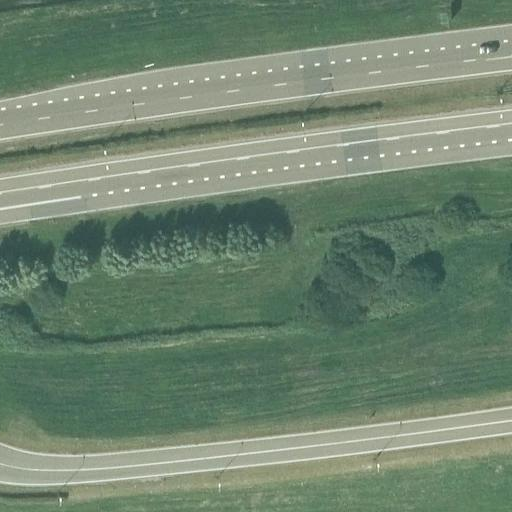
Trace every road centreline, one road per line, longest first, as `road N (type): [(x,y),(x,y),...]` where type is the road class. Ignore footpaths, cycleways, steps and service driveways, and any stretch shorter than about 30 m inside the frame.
road 1 (primary): [(511,55),(0,125)]
road 2 (primary): [(0,193),(511,124)]
road 3 (primary): [(0,463),(100,467),(511,418)]
